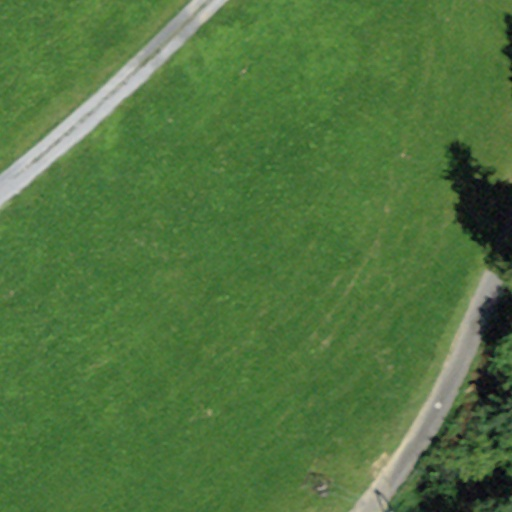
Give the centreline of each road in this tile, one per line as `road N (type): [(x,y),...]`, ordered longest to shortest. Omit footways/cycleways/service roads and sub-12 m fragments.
road 1 (residential): [(511,231),(460,364),(419,436),(358,511)]
road 2 (track): [(198,0),(0,171)]
